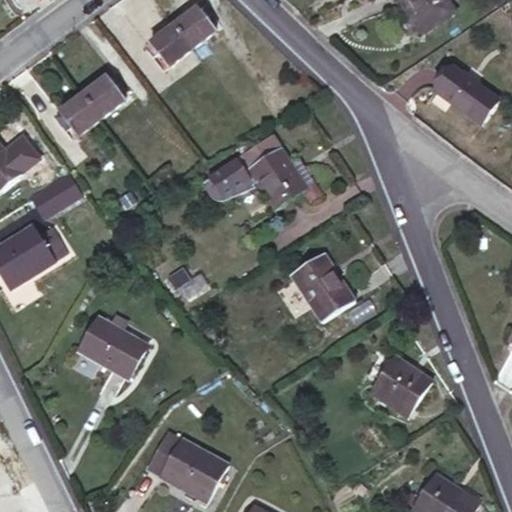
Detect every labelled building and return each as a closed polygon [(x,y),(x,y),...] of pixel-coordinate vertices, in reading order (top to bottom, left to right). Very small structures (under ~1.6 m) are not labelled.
[(456,12),(447,0),(399,0),(424,34),(456,12)] [(176,27),(193,51),(217,33),(199,9),(176,27)] [(170,69),(193,51),(176,27),(152,45),(170,69)] [(499,101),(452,68),(434,92),(481,125),(499,101)] [(84,96),(103,120),(126,103),(108,79),(84,96)] [(79,138),(103,120),(84,96),(61,114),(79,138)] [(321,193),(298,160),(291,165),(272,136),(240,157),(250,172),(246,175),(237,162),(203,184),(212,198),(214,200),(215,200),(217,201),(221,202),(223,201),(224,201),(224,200),(253,186),(252,184),(256,181),(275,212),(303,194),(308,201),(321,193)] [(0,192),(21,175),(0,148),(0,192)] [(69,176),(32,199),(45,219),(81,196),(69,176)] [(0,276),(9,291),(68,254),(52,228),(39,236),(33,225),(0,245),(0,276)] [(321,255),(291,276),(323,325),(355,303),(338,274),(335,276),(321,255)] [(201,272),(177,287),(192,308),(215,293),(201,272)] [(79,352),(128,380),(147,347),(121,333),(126,324),(115,318),(110,326),(98,319),(79,352)] [(408,419),(432,382),(382,349),(366,375),(378,383),(371,394),(408,419)] [(229,463),(166,432),(147,470),(210,501),(229,463)] [(435,475),(412,511),(475,511),(480,504),(477,502),(465,494),(461,492),(458,496),(450,491),(452,486),(435,475)] [(461,492),(452,486),(450,491),(458,496),(461,492)] [(465,494),(477,502),(480,498),(467,490),(465,494)]
